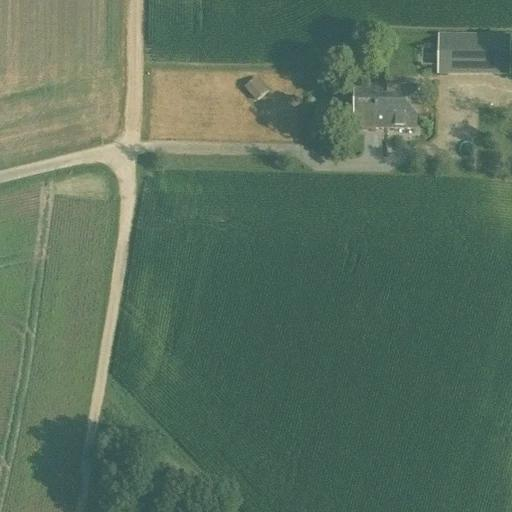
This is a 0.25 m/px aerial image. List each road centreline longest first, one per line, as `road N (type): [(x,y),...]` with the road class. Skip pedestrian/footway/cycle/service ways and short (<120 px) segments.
road 1 (track): [(69,511),(115,296),(130,0)]
road 2 (unclassified): [(0,170),(123,140)]
